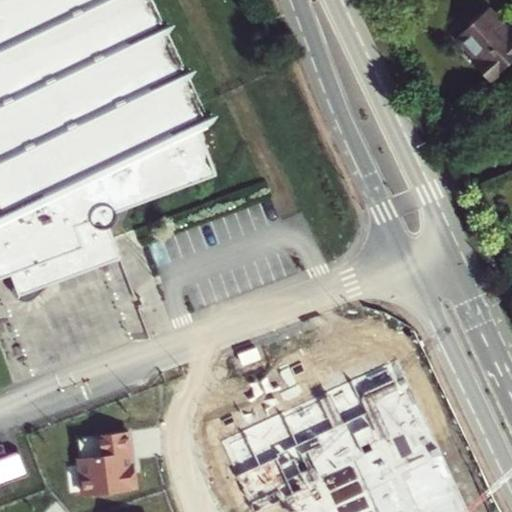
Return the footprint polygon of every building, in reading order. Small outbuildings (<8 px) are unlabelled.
[(199,104),(149,0),(0,0),(0,245),(10,274),(12,281),(11,289),(12,293),(15,297),(18,300),(23,301),(28,301),(33,299),(40,293),(53,282),(121,257),(109,225),(113,223),(115,219),(116,215),(116,211),(116,210),(114,206),(112,202),(108,200),(104,199),(100,199),(93,181),(204,140),(191,107),(199,104)] [(489,8),(457,36),(479,60),(475,63),(490,80),(511,59),(511,29),(511,31),(489,8)] [(114,206),(116,210),(218,173),(204,140),(93,181),(100,199),(104,199),(108,200),(112,202),(114,206)] [(0,277),(10,274),(0,245),(0,277)] [(467,511),(397,360),(223,441),(251,501),(276,490),(286,511),(467,511)] [(130,432),(78,438),(84,496),(136,491),(130,432)] [(7,453),(2,441),(0,441),(0,482),(27,472),(18,449),(7,453)]
